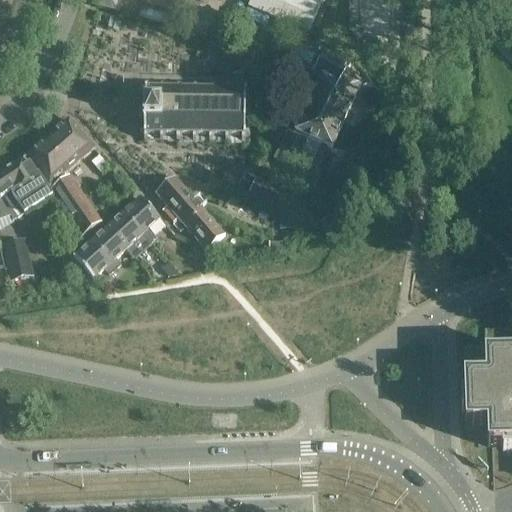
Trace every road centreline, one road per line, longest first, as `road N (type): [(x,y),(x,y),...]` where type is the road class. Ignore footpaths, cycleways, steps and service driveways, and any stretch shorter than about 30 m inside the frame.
road 1 (tertiary): [(444,511),(412,475),(354,451),(2,459)]
road 2 (residential): [(0,118),(35,87),(73,0)]
